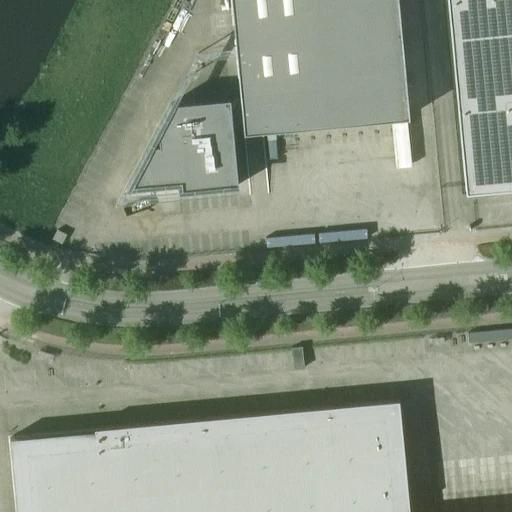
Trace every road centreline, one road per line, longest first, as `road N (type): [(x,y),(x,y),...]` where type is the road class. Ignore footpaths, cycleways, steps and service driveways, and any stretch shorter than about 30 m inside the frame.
road 1 (unclassified): [(0,289),(52,309),(142,321),(426,294)]
road 2 (unclassified): [(424,273),(151,299),(62,290),(0,266)]
